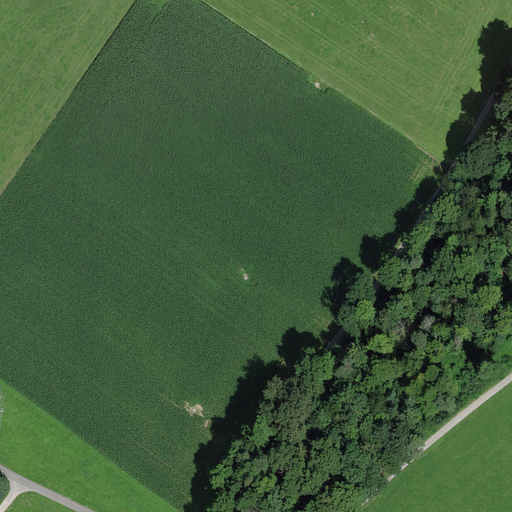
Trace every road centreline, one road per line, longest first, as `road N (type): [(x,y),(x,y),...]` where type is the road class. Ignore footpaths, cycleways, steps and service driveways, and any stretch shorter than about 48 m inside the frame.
road 1 (track): [(511,59),(386,274),(224,482),(217,511)]
road 2 (track): [(511,373),(350,511)]
